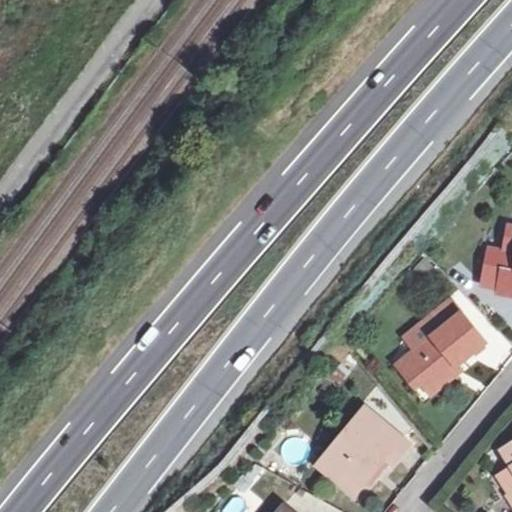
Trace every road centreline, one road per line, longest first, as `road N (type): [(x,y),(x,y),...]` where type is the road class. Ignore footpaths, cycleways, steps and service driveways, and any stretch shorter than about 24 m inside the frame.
road 1 (trunk): [(460,0),(19,511)]
road 2 (trunk): [(114,511),(312,258),(511,28)]
road 3 (residential): [(511,389),(409,501)]
